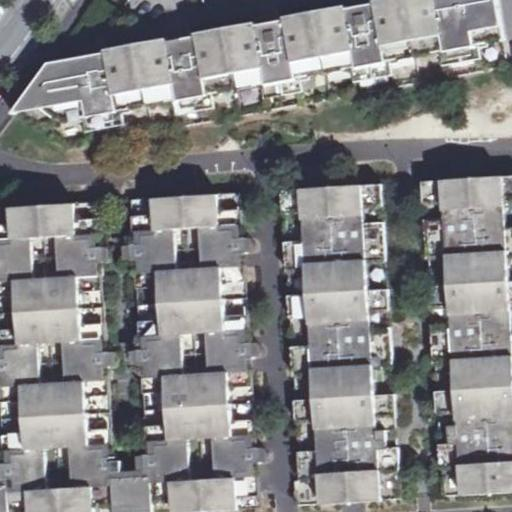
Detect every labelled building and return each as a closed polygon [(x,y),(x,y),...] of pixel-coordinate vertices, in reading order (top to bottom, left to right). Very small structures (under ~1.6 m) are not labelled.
[(318,15),(328,73),(333,100),(510,67),(505,41),(507,40),(499,0),(398,0),(371,5),(369,0),(358,0),(353,1),(354,8),(318,15)] [(154,132),(333,100),(328,73),(318,15),(281,22),(280,15),(263,18),(265,25),(192,38),(191,31),(174,34),(176,41),(151,44),(139,49),(149,106),(154,132)] [(109,55),(105,34),(97,46),(109,55)] [(89,59),(109,55),(97,46),(89,59)] [(56,65),(20,114),(68,149),(154,132),(149,106),(139,49),(109,55),(89,59),(56,65)] [(511,176),(426,182),(429,229),(439,228),(439,232),(440,242),(437,242),(431,258),(433,287),(436,333),(445,332),(445,339),(446,347),(444,347),(438,363),(439,392),(442,436),(452,436),(452,442),(453,451),(450,451),(445,466),(446,497),(511,492),(511,176)] [(401,470),(393,454),(391,454),(390,446),(390,440),(400,439),(396,395),(395,365),(387,351),(384,351),(383,341),(383,336),(393,335),(390,290),(388,261),(380,246),(378,246),(377,236),(377,231),(386,231),(383,185),(285,191),(304,481),(298,482),(299,506),(403,499),(401,470)] [(203,511),(263,509),(261,478),(253,479),(251,465),(260,465),(260,464),(262,463),(263,463),(264,462),(265,461),(266,460),(267,458),(266,456),(266,455),(265,454),(265,453),(264,452),(263,450),(261,450),(259,450),(259,449),(246,450),(245,437),(258,436),(254,373),(246,374),(245,360),(254,360),(254,359),(255,358),(256,358),(258,357),(258,356),(259,356),(259,353),(260,352),(259,350),(259,349),(258,347),(256,346),(254,345),(252,345),(253,344),(239,345),(238,332),(252,331),(247,268),(240,269),(238,256),(247,255),(247,254),(249,254),(250,253),(250,252),(251,252),(252,251),(252,250),(253,250),(253,248),(253,247),(253,245),(252,244),(251,242),(250,241),(248,241),(247,240),(246,240),(246,239),(232,240),(232,227),(245,226),(243,194),(135,200),(137,233),(150,232),(151,245),(138,246),(138,247),(136,248),(135,248),(134,249),(133,250),(132,252),(131,253),(131,254),(131,256),(133,258),(133,259),(134,260),(136,260),(137,261),(138,261),(139,262),(147,262),(148,274),(139,275),(143,338),(157,337),(157,350),(145,351),(144,352),(143,352),(141,353),(140,355),(138,356),(138,357),(138,359),(139,361),(139,363),(140,364),(141,365),(142,365),(143,366),(145,366),(145,367),(153,366),(155,379),(146,380),(150,443),(163,442),(164,455),(151,456),(151,457),(150,457),(149,458),(147,458),(147,459),(146,460),(146,461),(145,461),(144,463),(145,464),(145,466),(145,467),(146,467),(147,468),(147,469),(149,470),(151,470),(152,470),(152,471),(160,471),(161,484),(153,485),(154,511),(203,511)] [(119,511),(117,487),(110,488),(108,475),(117,474),(117,473),(118,472),(120,472),(121,471),(122,470),(123,467),(123,466),(123,464),(122,462),(120,461),(119,460),(118,459),(116,460),(116,459),(103,459),(102,446),(115,445),(111,382),(103,383),(102,370),(110,369),(110,368),(112,367),(113,367),(114,366),(115,365),(116,365),(116,363),(116,360),(116,359),(116,358),(114,356),(113,356),(110,355),(109,355),(109,354),(96,354),(95,341),(108,341),(104,277),(96,278),(95,265),(103,264),(103,263),(105,262),(107,262),(108,261),(108,260),(109,259),(110,258),(110,256),(109,254),(109,253),(107,251),(106,251),(105,250),(104,250),(103,250),(103,249),(89,250),(89,236),(101,236),(99,203),(0,209),(0,242),(7,242),(7,254),(0,255),(0,270),(4,270),(4,284),(0,283),(0,344),(0,347),(14,347),(14,360),(1,361),(1,362),(0,361),(0,374),(1,374),(2,375),(10,375),(11,388),(3,389),(7,452),(20,452),(21,465),(8,465),(8,466),(7,466),(5,466),(4,467),(4,468),(3,469),(2,469),(2,470),(1,472),(1,474),(1,475),(2,476),(3,477),(3,478),(5,479),(6,479),(7,480),(9,480),(17,480),(18,493),(9,494),(10,511),(119,511)] [(246,239),(245,226),(232,227),(232,240),(246,239)] [(429,229),(431,258),(437,242),(440,242),(439,232),(439,228),(429,229)] [(386,231),(377,231),(377,236),(378,246),(380,246),(388,261),(386,231)] [(137,233),(138,246),(151,245),(150,232),(137,233)] [(89,236),(89,250),(103,249),(101,236),(89,236)] [(247,255),(238,256),(240,269),(247,268),(247,255)] [(139,262),(139,275),(148,274),(147,262),(139,262)] [(95,265),(96,278),(104,277),(103,264),(95,265)] [(252,331),(238,332),(239,345),(253,344),(252,331)] [(436,333),(438,363),(444,347),(446,347),(445,339),(445,332),(436,333)] [(393,335),(383,336),(383,341),(384,351),(387,351),(395,365),(393,335)] [(157,350),(157,337),(143,338),(145,351),(157,350)] [(95,341),(96,354),(109,354),(108,341),(95,341)] [(0,347),(1,361),(14,360),(14,347),(0,347)] [(254,360),(245,360),(246,374),(254,373),(254,360)] [(145,367),(146,380),(155,379),(153,366),(145,367)] [(102,370),(103,383),(111,382),(110,369),(102,370)] [(2,375),(3,389),(11,388),(10,375),(2,375)] [(258,436),(245,437),(246,450),(259,449),(258,436)] [(442,436),(445,466),(450,451),(453,451),(452,442),(452,436),(442,436)] [(400,439),(390,440),(390,446),(391,454),(393,454),(401,470),(400,439)] [(150,443),(151,456),(164,455),(163,442),(150,443)] [(102,446),(103,459),(116,459),(115,445),(102,446)] [(7,452),(8,465),(21,465),(20,452),(7,452)] [(260,465),(251,465),(253,479),(261,478),(260,465)] [(153,485),(161,484),(160,471),(152,471),(153,485)]
